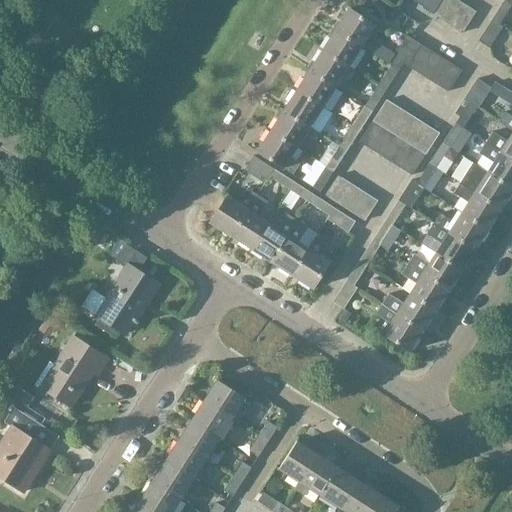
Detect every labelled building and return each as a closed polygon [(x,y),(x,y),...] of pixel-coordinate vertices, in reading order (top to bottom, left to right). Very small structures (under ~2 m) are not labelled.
[(394,0),(393,0),(389,8),(412,20),(416,12),(394,0)] [(411,0),(420,5),(430,12),(437,0),(411,0)] [(437,0),(430,12),(440,18),(451,0),(437,0)] [(451,0),(440,18),(450,25),(463,4),(456,0),(451,0)] [(505,0),(500,0),(489,19),(497,24),(510,3),(507,1),(505,0)] [(463,4),(450,25),(460,31),(473,10),(463,4)] [(406,64),(419,44),(405,35),(393,53),(365,35),(372,24),(346,7),(333,28),(359,44),(358,46),(388,64),(396,68),(400,61),(406,64)] [(500,25),(497,24),(489,19),(476,39),(487,46),(500,25)] [(346,65),(358,46),(359,44),(333,28),(320,48),(346,65)] [(419,44),(406,64),(415,71),(429,50),(419,43),(419,44)] [(307,69),(333,85),(346,65),(320,48),(307,69)] [(415,71),(425,77),(439,56),(429,50),(415,71)] [(439,56),(425,77),(435,83),(449,62),(439,56)] [(449,62),(435,83),(445,90),(459,69),(449,62)] [(375,84),(383,88),(396,68),(388,64),(375,84)] [(333,85),(307,69),(294,89),(320,106),(333,85)] [(466,100),(474,106),(476,107),(489,87),(474,77),(461,97),(463,99),(466,100)] [(375,84),(362,105),(370,109),(383,88),(375,84)] [(294,89),(281,110),(318,132),(331,113),(320,106),(294,89)] [(384,99),(370,120),(381,126),(394,106),(384,99)] [(456,115),(453,121),(461,126),(474,106),(466,100),(463,99),(454,114),(456,115)] [(370,109),(362,105),(349,125),(357,129),(370,109)] [(381,126),(391,133),(405,112),(394,106),(381,126)] [(268,130),(294,147),(301,135),(312,142),(318,132),(281,110),(268,130)] [(511,116),(503,111),(497,121),(511,130),(511,116)] [(391,133),(402,140),(415,119),(405,112),(391,133)] [(415,119),(402,140),(412,147),(426,126),(415,119)] [(357,141),(367,147),(381,126),(370,120),(357,141)] [(461,126),(453,121),(440,141),(448,146),(461,126)] [(349,125),(336,145),(344,150),(357,129),(349,125)] [(381,126),(367,147),(378,154),(391,133),(381,126)] [(426,126),(412,147),(423,154),(437,133),(426,126)] [(294,147),(268,130),(255,151),(281,167),(292,175),(299,164),(288,156),(294,147)] [(484,141),(511,158),(511,131),(506,141),(490,130),(484,141)] [(378,154),(388,161),(402,140),(391,133),(378,154)] [(388,161),(399,168),(412,147),(402,140),(388,161)] [(427,161),(435,167),(448,146),(440,141),(427,161)] [(492,162),(486,171),(511,187),(511,158),(484,141),(477,152),(492,162)] [(336,145),(323,166),(331,170),(344,150),(336,145)] [(423,154),(412,147),(399,168),(410,175),(423,154)] [(266,177),(271,168),(251,155),(241,170),(262,183),(266,177)] [(427,161),(414,181),(423,188),(422,187),(435,167),(427,161)] [(459,182),(499,208),(511,188),(511,187),(486,171),(486,172),(472,163),(459,182)] [(331,170),(323,166),(310,186),(318,191),(331,170)] [(271,168),(266,177),(286,190),(292,181),(271,168)] [(323,194),(333,201),(345,181),(335,175),(323,194)] [(404,204),(404,205),(410,209),(423,188),(414,181),(409,178),(396,198),(404,204)] [(286,190),(306,203),(312,194),(292,181),(286,190)] [(333,201),(342,207),(355,187),(345,181),(333,201)] [(466,202),(460,212),(486,228),(499,208),(459,182),(452,193),(466,202)] [(355,187),(342,207),(352,213),(365,194),(355,187)] [(208,222),(228,235),(254,194),(245,188),(236,202),(225,195),(208,222)] [(254,194),(228,235),(249,248),(266,221),(256,215),(265,201),(254,194)] [(306,203),(326,216),(332,207),(312,194),(306,203)] [(365,194),(352,213),(362,220),(375,200),(365,194)] [(396,198),(383,219),(391,224),(404,205),(404,204),(396,198)] [(332,207),(326,216),(324,219),(345,232),(353,220),(332,207)] [(432,222),(473,249),(486,228),(460,212),(454,222),(438,212),(432,222)] [(249,248),(269,261),(295,220),(290,217),(285,213),(276,228),(266,221),(249,248)] [(370,240),(378,245),(391,224),(383,219),(370,240)] [(269,261),(289,274),(307,247),(306,247),(297,241),(306,227),(295,220),(269,261)] [(441,242),(434,252),(460,269),(473,249),(432,222),(425,232),(441,242)] [(307,247),(289,274),(310,287),(327,260),(317,254),(326,240),(315,233),(306,247),(307,247)] [(378,245),(370,240),(357,260),(365,265),(378,245)] [(405,263),(447,290),(460,269),(434,252),(428,262),(412,252),(405,263)] [(352,285),(365,265),(357,260),(344,280),(352,285)] [(447,290),(405,263),(399,272),(415,282),(408,293),(434,310),(447,290)] [(145,301),(156,284),(125,264),(104,296),(106,297),(95,315),(99,317),(115,328),(122,332),(143,300),(145,301)] [(352,285),(344,280),(331,302),(341,308),(355,287),(352,285)] [(379,304),(421,330),(434,310),(408,293),(402,303),(386,293),(379,304)] [(421,330),(379,304),(374,313),(389,323),(382,334),(407,351),(421,330)] [(343,311),(337,320),(344,324),(350,316),(343,311)] [(49,335),(57,322),(46,315),(38,328),(49,335)] [(111,334),(115,328),(99,317),(95,324),(111,334)] [(95,374),(106,358),(70,335),(52,364),(58,368),(44,389),(69,405),(78,391),(76,390),(88,370),(95,374)] [(202,400),(229,417),(243,396),(216,379),(202,400)] [(12,397),(25,406),(31,397),(18,388),(12,397)] [(202,400),(189,420),(217,437),(229,417),(202,400)] [(0,438),(0,477),(20,490),(47,449),(30,437),(38,424),(11,406),(1,421),(9,425),(0,438)] [(189,420),(176,440),(204,458),(217,437),(189,420)] [(257,435),(266,441),(275,427),(266,421),(257,435)] [(266,441),(257,435),(248,449),(257,455),(266,441)] [(163,460),(191,478),(204,458),(176,440),(163,460)] [(276,469),(296,482),(315,454),(295,440),(276,469)] [(315,454),(296,482),(292,489),(302,495),(306,488),(317,495),(335,467),(315,454)] [(163,460),(150,481),(178,498),(191,478),(163,460)] [(232,476),(241,482),(250,468),(241,462),(232,476)] [(335,467),(317,495),(337,509),(356,481),(335,467)] [(241,482),(232,476),(222,491),(231,497),(241,482)] [(137,501),(154,511),(168,511),(178,498),(150,481),(137,501)] [(356,481),(337,509),(342,511),(364,511),(376,494),(356,481)] [(262,493),(256,502),(271,511),(276,502),(262,493)] [(376,494),(364,511),(393,511),(397,507),(376,494)] [(154,511),(137,501),(129,511),(154,511)] [(208,511),(221,511),(224,508),(215,503),(208,511)]
